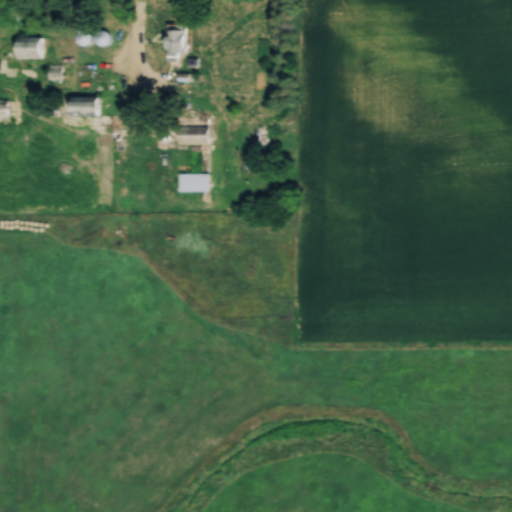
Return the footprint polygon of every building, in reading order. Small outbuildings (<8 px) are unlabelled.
[(0,12),(0,27),(17,27),(17,12),(0,12)] [(188,52),(188,21),(170,21),(170,52),(188,52)] [(100,41),(111,43),(112,30),(101,29),(100,41)] [(45,57),(45,40),(20,40),(20,57),(45,57)] [(102,99),(75,99),(75,114),(102,114),(102,99)] [(0,100),(0,114),(11,115),(11,101),(0,100)] [(212,143),(212,125),(180,125),(180,143),(212,143)] [(213,172),(182,172),(182,189),(213,189),(213,172)]
